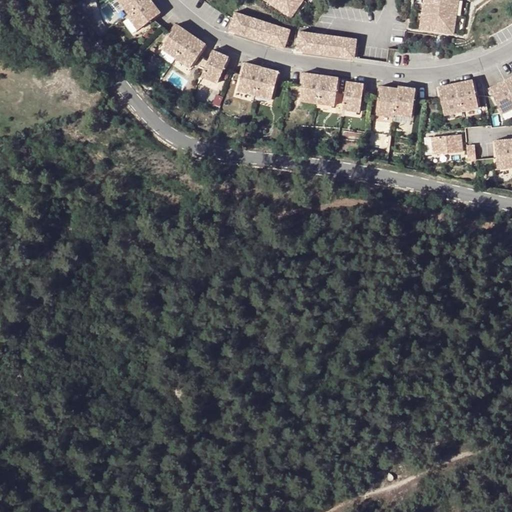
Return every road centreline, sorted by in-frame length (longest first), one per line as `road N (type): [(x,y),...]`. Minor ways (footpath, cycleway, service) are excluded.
road 1 (tertiary): [(59,0),(144,108),(190,146),(511,210)]
road 2 (residential): [(511,56),(420,81),(287,64),(198,31),(159,0)]
